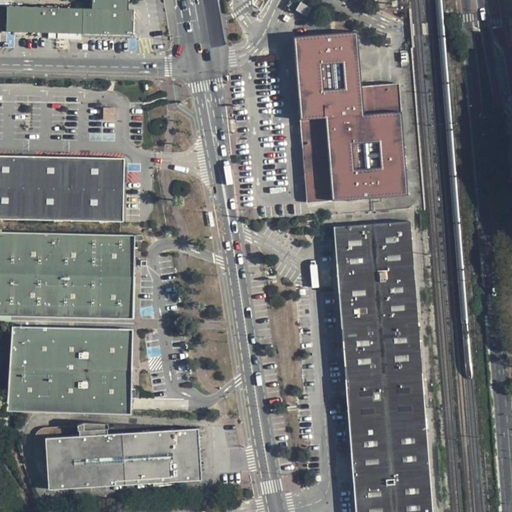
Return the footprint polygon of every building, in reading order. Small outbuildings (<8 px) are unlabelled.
[(92,0),(92,9),(8,7),(7,33),(134,36),(135,11),(130,10),(129,0),(92,0)] [(388,32),(368,25),(365,35),(385,42),(388,32)] [(359,32),(292,39),(299,121),(303,120),(312,211),(413,201),(400,86),(366,88),(359,32)] [(104,107),(103,119),(115,119),(115,108),(104,107)] [(0,157),(0,220),(123,223),(123,160),(25,158),(0,157)] [(433,511),(412,221),(336,227),(356,511),(433,511)] [(0,233),(0,323),(13,323),(13,317),(135,320),(136,281),(136,241),(144,242),(145,236),(0,233)] [(134,329),(14,327),(11,412),(133,415),(134,365),(134,329)] [(78,436),(45,437),(47,489),(152,484),(152,488),(173,486),(173,482),(200,481),(199,455),(198,431),(107,434),(106,430),(109,429),(108,425),(82,424),(77,426),(77,430),(79,431),(78,436)]
